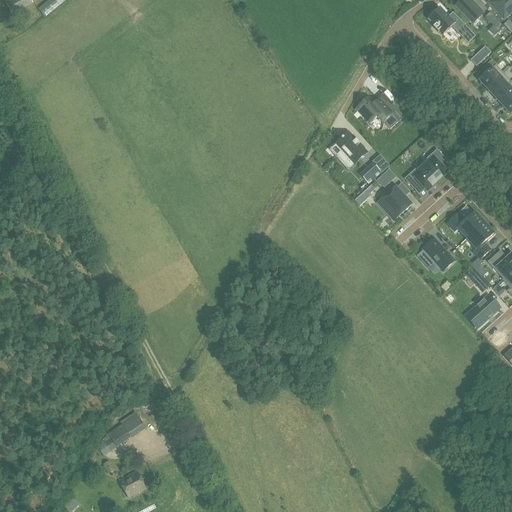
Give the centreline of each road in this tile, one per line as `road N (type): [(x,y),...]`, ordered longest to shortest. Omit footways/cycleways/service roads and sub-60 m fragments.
road 1 (track): [(238,511),(0,63)]
road 2 (residential): [(511,239),(462,184),(397,245)]
road 3 (residential): [(510,141),(401,22)]
